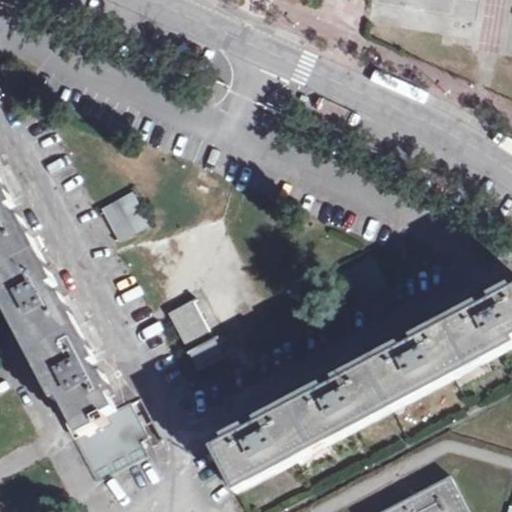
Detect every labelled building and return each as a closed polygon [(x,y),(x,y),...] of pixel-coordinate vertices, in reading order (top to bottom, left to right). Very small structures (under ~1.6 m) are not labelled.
[(151,435),(159,431),(142,397),(118,410),(111,395),(116,393),(97,358),(92,360),(61,301),(65,299),(14,203),(9,205),(0,187),(0,280),(79,431),(75,433),(100,483),(160,452),(151,435)] [(119,241),(149,224),(135,197),(105,213),(119,241)] [(169,304),(200,288),(177,244),(146,261),(169,304)] [(403,285),(384,250),(339,271),(358,308),(403,285)] [(414,337),(320,387),(323,393),(263,425),(261,420),(227,438),(229,443),(216,449),(236,487),(511,342),(511,291),(510,287),(475,306),(478,312),(417,343),(414,337)] [(196,301),(174,312),(194,351),(192,352),(202,370),(227,358),(222,348),(196,301)] [(469,511),(452,478),(388,511),(469,511)]
